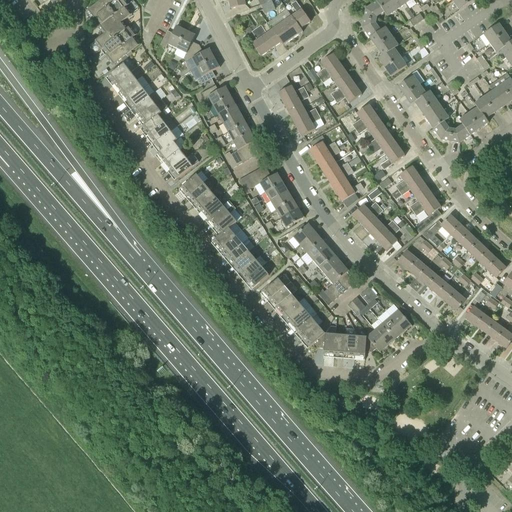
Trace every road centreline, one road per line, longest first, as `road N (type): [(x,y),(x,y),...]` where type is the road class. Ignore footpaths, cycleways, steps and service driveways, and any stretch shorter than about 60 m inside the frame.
road 1 (residential): [(440,331),(389,372),(307,368),(202,249),(201,234),(86,78),(79,32)]
road 2 (trunk): [(12,159),(318,511)]
road 3 (trunk): [(353,511),(132,258)]
road 4 (residential): [(440,331),(322,214),(251,88)]
road 5 (trunk): [(132,258),(0,64)]
road 6 (trunk): [(132,258),(0,106)]
road 7 (residential): [(334,21),(438,167)]
